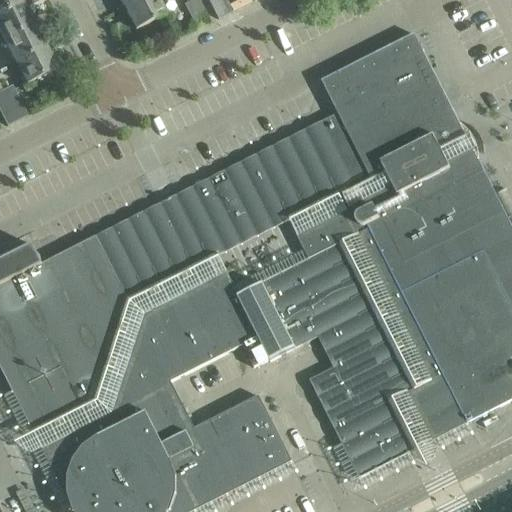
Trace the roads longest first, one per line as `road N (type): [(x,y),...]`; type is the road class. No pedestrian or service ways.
road 1 (residential): [(115,90),(297,0)]
road 2 (residential): [(0,151),(115,90)]
